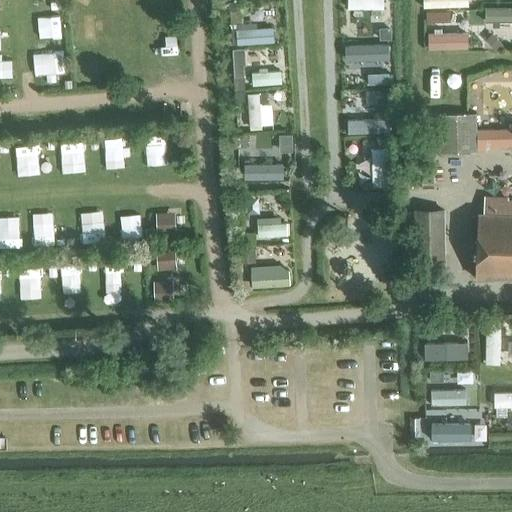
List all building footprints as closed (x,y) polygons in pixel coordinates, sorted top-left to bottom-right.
[(239,2),(229,3),(229,11),(240,11),(239,2)] [(511,3),(486,4),(486,20),(511,19),(511,3)] [(450,12),(426,12),(426,22),(450,22),(450,12)] [(60,14),(40,17),(43,38),(63,35),(60,14)] [(238,41),(276,41),(276,26),(238,26),(238,41)] [(391,28),(379,28),(380,40),(391,40),(391,28)] [(492,34),(486,41),(497,51),(503,44),(492,34)] [(351,58),(385,57),(384,41),(351,42),(351,58)] [(244,66),(234,66),(235,77),(245,77),(244,66)] [(252,72),(254,84),(284,80),(282,68),(252,72)] [(389,74),(378,74),(379,85),(389,84),(389,74)] [(391,90),(377,91),(378,103),(391,103),(391,90)] [(250,91),(250,125),(272,125),(272,91),(250,91)] [(422,114),(423,151),(461,151),(461,113),(422,114)] [(391,131),(391,116),(349,117),(350,132),(391,131)] [(511,128),(476,129),(477,150),(511,145),(511,128)] [(101,137),(102,158),(120,158),(120,137),(101,137)] [(388,139),(377,139),(377,147),(388,147),(388,139)] [(82,140),(56,140),(56,168),(82,168),(82,140)] [(365,150),(366,179),(389,179),(389,149),(365,150)] [(282,150),(244,154),(247,175),(284,171),(282,150)] [(478,213),(476,278),(511,279),(511,199),(501,200),(502,197),(485,196),(484,213),(478,213)] [(415,210),(415,270),(445,270),(444,210),(415,210)] [(55,242),(55,212),(34,213),(35,243),(55,242)] [(175,212),(155,212),(157,231),(175,229),(175,212)] [(286,214),(259,215),(260,234),(287,233),(286,214)] [(23,229),(1,229),(2,245),(23,245),(23,229)] [(255,248),(241,249),(242,262),(256,262),(255,248)] [(175,251),(156,251),(158,270),(176,269),(175,251)] [(118,261),(104,262),(105,282),(119,281),(118,261)] [(253,284),(292,284),(292,263),(253,263),(253,284)] [(65,264),(66,289),(82,288),(81,264),(65,264)] [(172,280),(154,281),(154,299),(173,298),(172,280)] [(426,340),(427,357),(470,356),(470,339),(426,340)] [(443,370),(429,371),(430,382),(443,382),(443,370)] [(511,405),(511,389),(496,389),(496,414),(509,414),(509,405),(511,405)] [(217,430),(228,429),(227,418),(216,419),(217,430)] [(473,440),(474,421),(432,419),(431,438),(473,440)]
